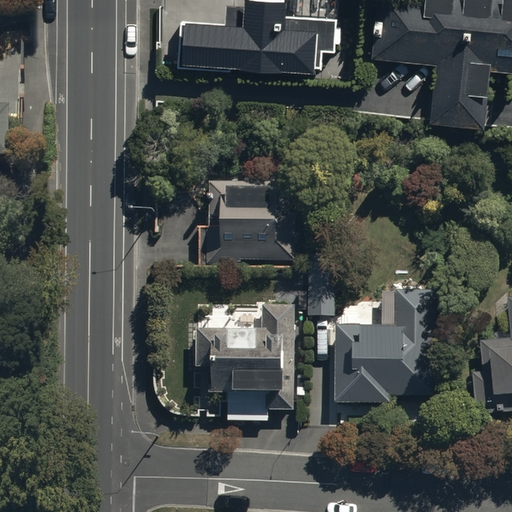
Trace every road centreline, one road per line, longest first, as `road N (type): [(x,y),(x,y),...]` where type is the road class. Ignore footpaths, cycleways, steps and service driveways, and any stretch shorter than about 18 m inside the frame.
road 1 (secondary): [(88,477),(95,0)]
road 2 (residential): [(88,477),(511,496)]
